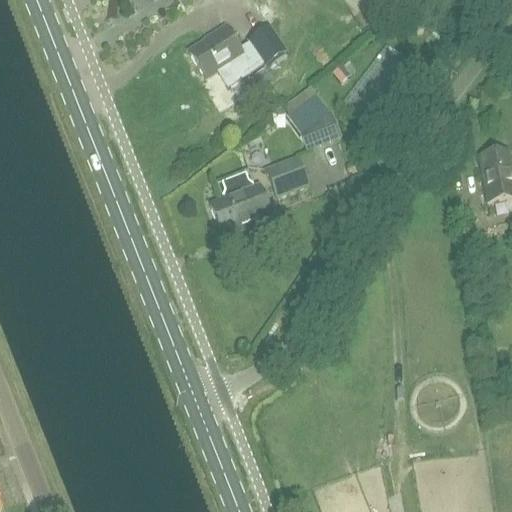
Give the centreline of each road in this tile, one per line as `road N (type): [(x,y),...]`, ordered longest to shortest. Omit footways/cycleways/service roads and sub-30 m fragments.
road 1 (unclassified): [(194,399),(279,356),(355,226),(511,16)]
road 2 (secondary): [(194,399),(36,0)]
road 3 (unclassified): [(48,511),(0,389)]
road 4 (secondary): [(239,511),(194,399)]
